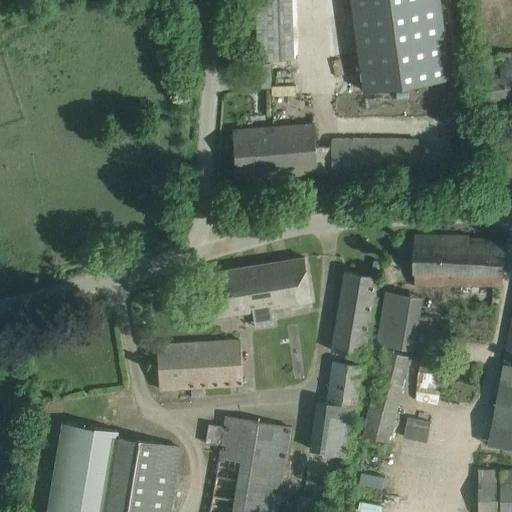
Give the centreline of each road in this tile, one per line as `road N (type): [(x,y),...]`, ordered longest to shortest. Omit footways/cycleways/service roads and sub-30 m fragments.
road 1 (unclassified): [(197,255),(340,219),(511,210)]
road 2 (track): [(186,511),(198,463),(175,425),(141,407),(111,279)]
road 3 (unclassified): [(197,255),(213,0)]
road 4 (unclassified): [(0,310),(197,255)]
